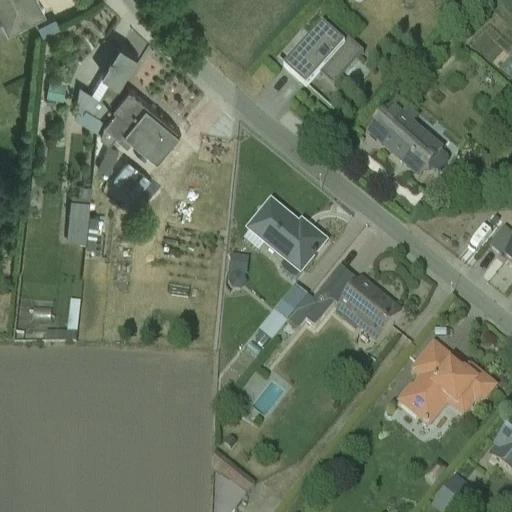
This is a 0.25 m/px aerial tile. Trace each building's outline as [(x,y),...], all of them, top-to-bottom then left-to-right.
[(0,0),(0,11),(10,30),(46,12),(40,0),(0,0)] [(304,95),(346,48),(322,28),(281,75),(304,95)] [(102,80),(119,90),(139,57),(122,47),(102,80)] [(495,57),(511,73),(511,57),(502,49),(495,57)] [(103,127),(124,141),(147,107),(127,93),(103,127)] [(159,166),(183,132),(147,107),(124,141),(159,166)] [(419,184),(445,156),(393,109),(367,138),(419,184)] [(117,149),(116,175),(130,175),(131,150),(117,149)] [(304,277),(328,244),(270,200),(245,233),(304,277)] [(113,223),(106,222),(107,205),(86,204),(84,243),(112,244),(113,223)] [(511,269),(511,244),(500,260),(511,269)] [(374,345),(400,314),(358,280),(333,310),(374,345)] [(93,338),(95,307),(84,306),(82,337),(93,338)] [(47,325),(63,324),(63,313),(46,313),(47,325)] [(462,419),(488,389),(434,343),(408,373),(417,381),(397,405),(427,430),(447,406),(462,419)] [(511,471),(511,424),(488,451),(511,471)] [(463,500),(476,511),(490,495),(477,484),(463,500)] [(463,500),(448,511),(449,511),(471,511),(472,511),(463,500)]
